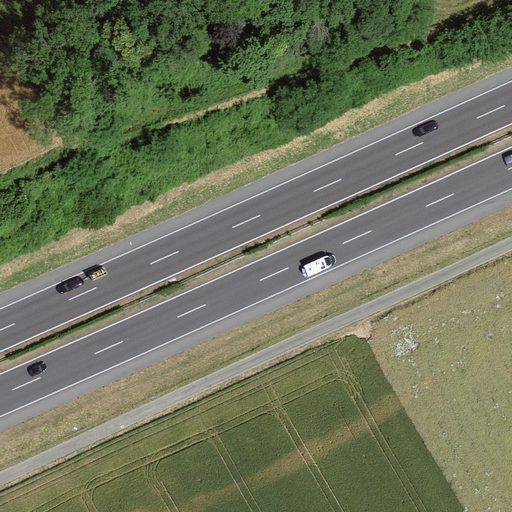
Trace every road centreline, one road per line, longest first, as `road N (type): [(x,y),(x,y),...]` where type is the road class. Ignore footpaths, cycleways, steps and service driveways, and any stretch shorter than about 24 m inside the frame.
road 1 (motorway): [(0,397),(511,168)]
road 2 (motorway): [(511,102),(0,330)]
